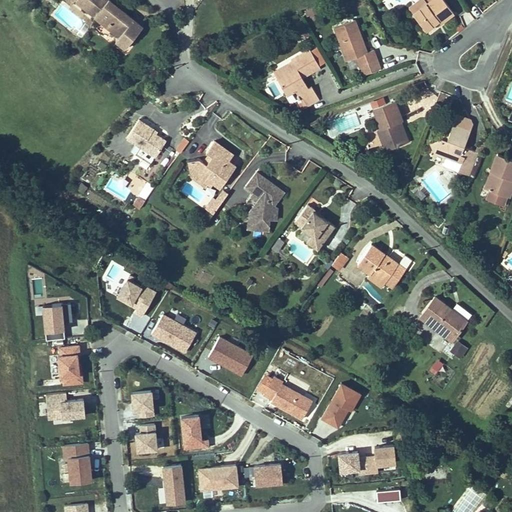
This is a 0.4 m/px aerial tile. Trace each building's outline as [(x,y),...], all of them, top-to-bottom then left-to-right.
[(77,0),(73,6),(92,21),(94,19),(108,1),(108,0),(77,0)] [(407,11),(411,17),(425,6),(421,0),(407,11)] [(453,16),(441,0),(433,0),(427,5),(425,6),(411,17),(424,34),(433,27),(438,23),(440,26),(453,16)] [(132,21),(108,1),(94,19),(119,39),(114,45),(124,53),(138,35),(128,27),(132,21)] [(138,35),(143,29),(132,21),(128,27),(138,35)] [(356,59),(359,69),(363,79),(381,72),(374,52),(364,56),(359,44),(362,43),(354,22),(334,30),(346,63),(356,59)] [(321,69),(310,49),(292,60),(293,62),(284,68),(288,74),(278,80),(287,96),(295,91),(305,109),(319,101),(312,89),(309,90),(306,85),(301,84),(302,79),(321,69)] [(293,62),(292,60),(272,70),(278,80),(288,74),(284,68),(293,62)] [(370,104),(372,111),(386,106),(383,99),(370,104)] [(386,106),(372,111),(381,134),(376,135),(383,152),(401,145),(394,127),(401,125),(403,124),(398,110),(395,103),(386,106)] [(471,120),(463,117),(457,115),(446,143),(440,140),(429,144),(433,156),(431,162),(442,166),(444,160),(460,166),(457,174),(472,180),(481,156),(464,150),(473,126),(471,120)] [(153,131),(138,121),(126,140),(140,148),(155,158),(166,143),(156,136),(151,134),(153,131)] [(394,127),(401,145),(408,143),(401,125),(394,127)] [(189,164),(191,180),(198,179),(209,186),(212,188),(214,185),(221,190),(236,168),(228,163),(232,157),(223,151),(213,144),(205,155),(209,158),(211,160),(206,167),(204,165),(199,162),(189,164)] [(150,167),(155,158),(140,148),(134,157),(150,167)] [(511,162),(497,157),(490,174),(495,176),(489,190),(485,201),(503,208),(506,199),(510,200),(511,194),(511,162)] [(124,200),(130,190),(123,185),(125,182),(112,173),(103,186),(124,200)] [(251,211),(255,214),(254,233),(269,233),(270,223),(277,223),(278,210),(274,207),(283,193),(275,188),(272,192),(269,189),(271,185),(255,174),(246,189),(254,194),(251,199),(257,203),(251,211)] [(495,176),(490,174),(484,189),(489,190),(495,176)] [(206,190),(209,186),(198,179),(191,180),(206,190)] [(145,184),(139,192),(145,196),(150,187),(145,184)] [(132,202),(138,207),(145,198),(138,193),(132,202)] [(321,220),(322,219),(319,216),(317,219),(311,215),(313,212),(306,207),(293,225),(310,237),(322,245),(333,229),(321,220)] [(317,252),(322,245),(310,237),(306,244),(317,252)] [(284,245),(278,241),(271,250),(277,255),(284,245)] [(385,282),(397,264),(369,245),(356,264),(370,273),(366,279),(381,289),(385,282)] [(347,259),(340,255),(332,268),(338,272),(347,259)] [(406,269),(397,264),(385,282),(394,287),(406,269)] [(332,273),(329,270),(317,286),(321,289),(332,273)] [(126,278),(115,299),(134,309),(132,313),(142,318),(155,294),(126,278)] [(361,296),(374,305),(381,295),(368,286),(361,296)] [(452,342),(467,323),(435,298),(420,317),(452,342)] [(69,322),(67,303),(40,306),(43,341),(62,339),(61,330),(58,331),(57,323),(69,322)] [(195,331),(164,314),(152,334),(184,352),(195,331)] [(270,320),(262,316),(258,322),(266,327),(270,320)] [(253,353),(220,334),(208,356),(241,374),(253,353)] [(461,345),(458,343),(451,353),(454,355),(461,345)] [(466,349),(461,345),(454,355),(460,359),(466,349)] [(57,377),(60,377),(60,385),(79,383),(79,375),(76,375),(74,355),(76,354),(76,346),(57,348),(57,356),(55,356),(57,377)] [(511,358),(508,356),(500,366),(511,375),(511,358)] [(428,369),(435,373),(440,364),(432,361),(428,369)] [(263,395),(272,400),(270,403),(301,420),(313,400),(282,382),(284,379),(275,374),(263,395)] [(361,394),(341,382),(320,419),(340,430),(361,394)] [(151,390),(129,393),(132,414),(138,413),(153,411),(151,390)] [(83,416),(81,399),(64,401),(63,393),(43,395),(46,420),(50,420),(50,427),(70,424),(70,417),(83,416)] [(199,414),(179,417),(183,448),(203,446),(213,445),(212,436),(202,437),(199,414)] [(140,433),(155,432),(154,423),(139,425),(140,433)] [(140,433),(133,434),(135,454),(157,451),(155,432),(140,433)] [(90,481),(86,444),(61,446),(62,459),(66,459),(68,483),(90,481)] [(356,452),(337,454),(339,472),(358,470),(358,474),(376,473),(375,465),(394,463),(392,446),(373,448),(374,457),(357,459),(356,452)] [(233,461),(199,465),(202,487),(236,483),(233,461)] [(187,500),(183,464),(161,467),(165,502),(187,500)] [(280,464),(252,467),(254,489),(282,486),(280,464)] [(447,480),(447,467),(426,467),(426,480),(447,480)] [(448,511),(469,511),(485,492),(471,481),(449,511),(448,511)] [(400,500),(399,489),(376,491),(377,502),(400,500)] [(64,511),(86,511),(85,503),(64,505),(64,511)]
